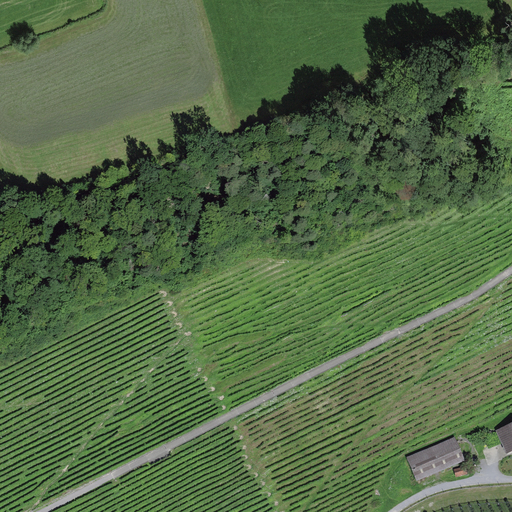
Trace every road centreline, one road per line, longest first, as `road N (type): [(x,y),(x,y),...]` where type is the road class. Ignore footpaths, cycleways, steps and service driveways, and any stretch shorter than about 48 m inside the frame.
road 1 (track): [(511,272),(44,511)]
road 2 (track): [(511,479),(431,491),(399,511)]
